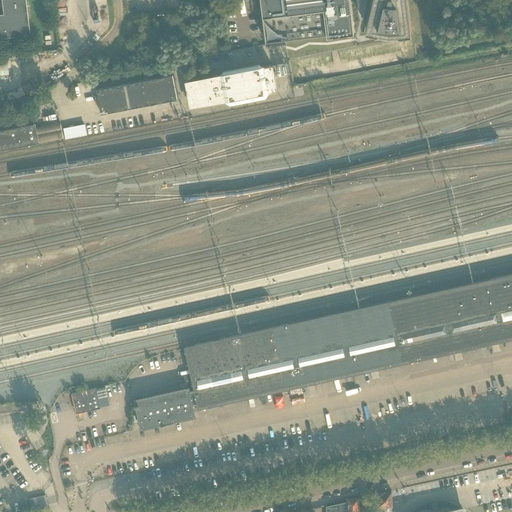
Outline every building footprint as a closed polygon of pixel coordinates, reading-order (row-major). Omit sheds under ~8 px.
[(0,14),(0,38),(30,35),(30,33),(26,0),(1,0),(4,14),(0,14)] [(260,0),(261,5),(262,15),(265,42),(326,34),(326,38),(354,34),(352,23),(349,0),(260,0)] [(326,34),(265,42),(266,42),(266,44),(266,45),(284,42),(288,60),(289,60),(332,52),(338,50),(412,36),(411,27),(407,0),(349,0),(352,23),(354,34),(326,38),(326,34)] [(221,75),(187,82),(192,107),(225,101),(231,104),(266,97),(269,92),(277,91),(272,66),(263,67),(258,64),(224,71),(221,75)] [(172,75),(106,87),(96,89),(101,114),(177,99),(172,75)] [(0,131),(0,150),(63,139),(61,123),(36,128),(35,125),(0,131)] [(87,124),(65,126),(66,138),(88,136),(87,124)] [(511,274),(184,347),(185,349),(193,388),(134,400),(141,428),(193,416),(190,405),(511,334),(511,274)] [(76,413),(100,408),(96,388),(86,390),(72,393),(76,413)] [(378,507),(372,507),(361,507),(361,511),(375,511),(376,507),(392,507),(391,493),(390,493),(390,492),(388,492),(388,493),(377,494),(378,507)] [(44,497),(28,501),(30,511),(46,508),(44,497)] [(338,504),(326,507),(326,511),(358,511),(358,499),(347,499),(347,502),(338,504)]
